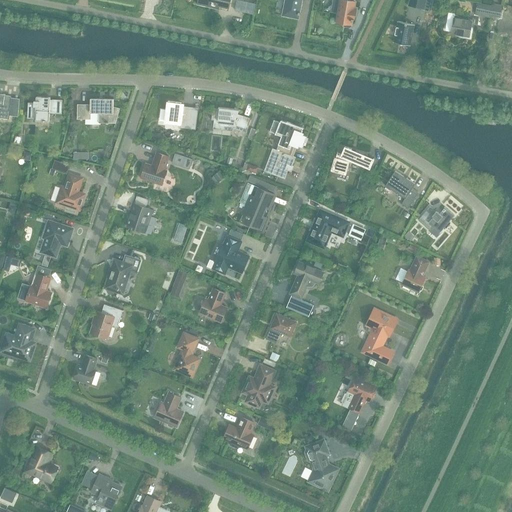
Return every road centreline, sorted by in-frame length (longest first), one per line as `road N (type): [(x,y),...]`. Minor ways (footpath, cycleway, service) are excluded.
road 1 (residential): [(334,116),(436,172),(481,216),(342,511)]
road 2 (residential): [(511,94),(30,0)]
road 3 (residential): [(182,471),(334,116)]
road 4 (residential): [(39,407),(146,80)]
road 5 (unclassified): [(425,511),(511,320)]
road 6 (residential): [(146,80),(269,96),(334,116)]
road 7 (residential): [(182,471),(39,407)]
road 8 (residential): [(0,73),(146,80)]
